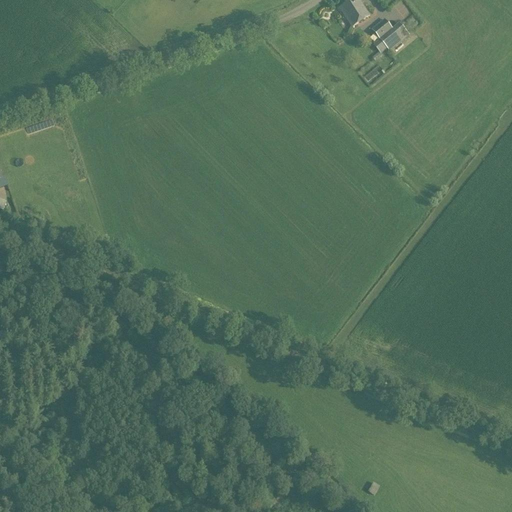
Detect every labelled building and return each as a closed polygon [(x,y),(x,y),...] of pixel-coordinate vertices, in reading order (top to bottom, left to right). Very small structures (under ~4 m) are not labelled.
[(358,0),(353,0),(340,9),(352,28),(369,17),(358,0)] [(371,31),(389,53),(409,36),(399,23),(392,29),(384,20),(371,31)] [(479,480),(487,462),(459,450),(451,469),(479,480)] [(511,482),(501,478),(490,504),(507,511),(511,498),(511,482)] [(379,487),(373,484),(368,493),(374,497),(379,487)]
